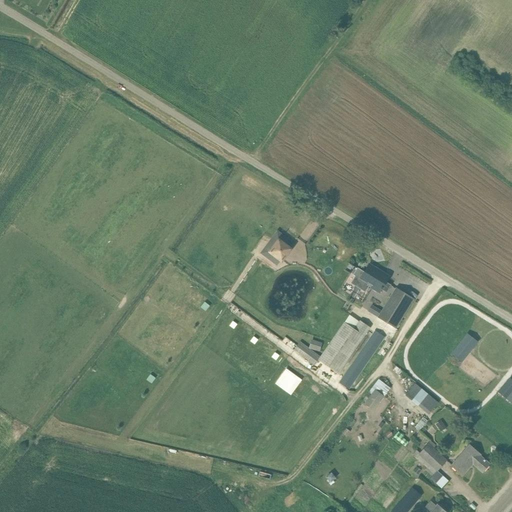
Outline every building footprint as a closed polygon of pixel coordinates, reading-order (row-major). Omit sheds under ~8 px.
[(283,229),(295,237),(310,217),(298,209),(283,229)] [(277,231),(261,253),(277,265),(293,243),(277,231)] [(356,276),(351,283),(365,291),(370,284),(373,285),(371,288),(379,292),(381,289),(386,293),(391,285),(386,282),(389,276),(381,271),(381,272),(377,270),(377,269),(369,264),(364,272),(357,268),(354,275),(356,276)] [(395,328),(414,298),(396,288),(378,318),(395,328)] [(224,310),(144,435),(150,438),(151,437),(160,443),(163,438),(173,444),(176,441),(187,448),(190,443),(200,450),(269,342),(264,338),(264,337),(255,331),(256,330),(224,310)] [(354,329),(344,322),(318,359),(338,374),(370,328),(360,320),(354,329)] [(349,390),(385,337),(375,330),(339,382),(349,390)] [(474,339),(468,333),(452,353),(458,359),(474,339)] [(378,352),(383,356),(392,344),(387,340),(378,352)] [(202,447),(210,453),(280,350),(272,344),(202,447)] [(282,351),(214,449),(222,455),(289,356),(282,351)] [(270,458),(290,472),(342,397),(334,391),(335,390),(291,360),(225,453),(233,458),(236,452),(245,458),(249,453),(258,459),(259,458),(267,463),(270,458)] [(511,391),(511,379),(510,378),(499,392),(506,398),(511,391)] [(415,382),(405,391),(429,411),(437,401),(415,382)] [(368,398),(364,403),(370,408),(376,399),(380,402),(384,396),(374,389),(371,394),(368,398)] [(436,424),(441,431),(447,428),(441,420),(436,424)] [(392,437),(405,446),(408,440),(395,432),(392,437)] [(416,450),(412,455),(427,468),(425,470),(432,476),(447,460),(434,448),(436,446),(431,441),(429,443),(428,443),(424,448),(423,447),(419,453),(416,450)] [(480,455),(470,446),(469,445),(451,466),(462,475),(472,464),(482,472),(489,464),(479,455),(480,455)] [(407,511),(421,495),(412,487),(390,511),(407,511)] [(430,511),(445,511),(437,505),(436,506),(430,500),(425,507),(431,511),(430,511)]
